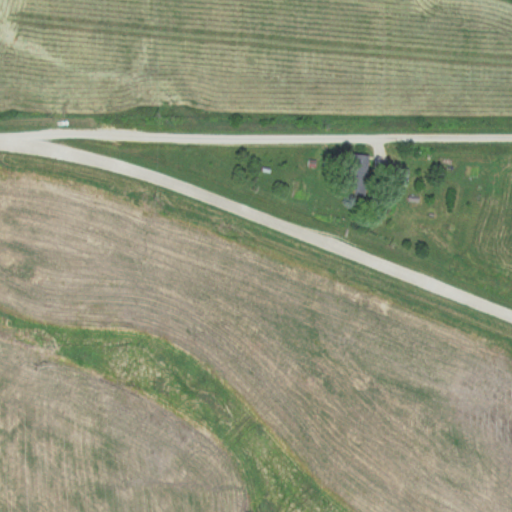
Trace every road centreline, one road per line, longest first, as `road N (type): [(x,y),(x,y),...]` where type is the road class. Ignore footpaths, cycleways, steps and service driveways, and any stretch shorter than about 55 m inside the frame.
road 1 (residential): [(511,312),(147,171),(0,139)]
road 2 (residential): [(511,138),(82,135),(25,143)]
